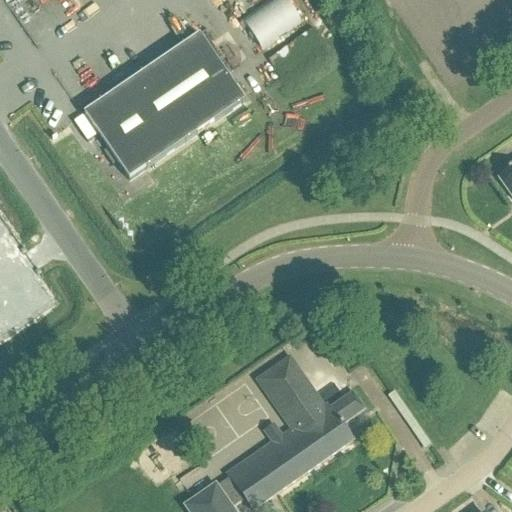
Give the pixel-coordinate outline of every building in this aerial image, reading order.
[(242,29),(290,11),(286,1),(287,0),(238,0),(232,2),(242,29)] [(284,72),(327,39),(317,26),(274,59),(284,72)] [(88,109),(131,81),(115,56),(133,45),(126,33),(104,47),(77,64),(87,80),(75,88),(88,109)] [(199,39),(84,118),(129,185),(244,106),(199,39)] [(511,172),(498,182),(511,202),(511,172)] [(341,374),(323,348),(313,355),(331,381),(341,374)] [(186,510),(187,511),(231,511),(245,503),(251,511),(257,511),(352,446),(342,431),(344,430),(343,428),(365,413),(353,396),(330,413),(327,409),(324,410),(290,361),(257,384),(291,433),(282,440),(281,440),(280,441),(277,435),(270,440),(273,445),(272,446),(273,446),(228,478),(230,482),(217,491),(216,490),(186,510)]
